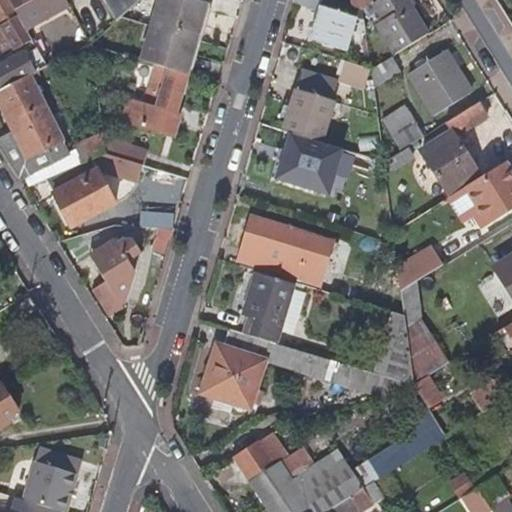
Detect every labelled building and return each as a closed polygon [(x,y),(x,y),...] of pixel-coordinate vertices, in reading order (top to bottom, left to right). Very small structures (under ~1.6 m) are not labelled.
[(6,0),(0,0),(0,8),(9,4),(6,0)] [(68,6),(65,0),(6,0),(9,4),(16,18),(23,30),(68,6)] [(103,0),(116,22),(142,0),(103,0)] [(157,65),(186,74),(206,8),(182,0),(159,0),(140,60),(157,65)] [(344,53),(354,22),(362,24),(361,18),(351,14),(312,0),(295,0),(293,7),(317,16),(309,43),(344,53)] [(389,0),(352,0),(351,14),(361,18),(375,9),(389,0)] [(431,39),(406,0),(389,0),(375,9),(385,25),(378,29),(396,60),(431,39)] [(0,26),(16,18),(9,4),(0,8),(0,26)] [(29,42),(23,30),(16,18),(0,26),(0,47),(4,54),(12,50),(29,42)] [(91,55),(90,45),(80,50),(82,69),(93,68),(91,55)] [(109,51),(90,45),(91,55),(105,60),(109,51)] [(0,90),(27,77),(44,68),(38,58),(26,64),(22,55),(0,66),(0,90)] [(434,121),(471,98),(445,58),(409,81),(434,121)] [(372,94),(399,77),(391,63),(369,76),(372,94)] [(173,116),(186,74),(157,65),(144,107),(130,102),(125,122),(171,136),(176,117),(173,116)] [(369,76),(344,68),(338,88),(364,95),(369,76)] [(0,154),(16,180),(65,157),(27,77),(0,90),(0,106),(13,133),(0,138),(0,154)] [(319,148),(332,106),(292,93),(279,135),(319,148)] [(480,178),(457,142),(488,123),(479,109),(449,128),(453,133),(434,145),(435,147),(422,155),(447,195),(461,187),(462,189),(480,178)] [(423,144),(405,114),(381,128),(400,159),(408,154),(423,144)] [(142,166),(144,167),(147,152),(101,137),(102,143),(103,154),(142,166)] [(75,156),(79,165),(97,157),(103,154),(102,143),(75,156)] [(324,196),(336,159),(305,150),(294,187),(324,196)] [(17,181),(23,191),(79,165),(75,156),(74,154),(65,157),(16,180),(17,181)] [(103,154),(97,157),(95,163),(139,177),(142,166),(103,154)] [(395,178),(415,165),(408,154),(400,159),(393,163),(397,169),(392,172),(395,178)] [(370,179),(374,168),(348,159),(344,171),(370,179)] [(511,213),(511,176),(508,170),(467,196),(487,229),(511,213)] [(113,203),(96,171),(54,195),(71,226),(113,203)] [(487,229),(467,196),(446,208),(460,231),(471,224),(478,234),(487,229)] [(315,290),(327,254),(333,256),(335,250),(249,223),(236,265),(236,266),(315,290)] [(120,293),(128,287),(134,269),(128,259),(139,254),(140,249),(133,238),(122,237),(116,242),(113,239),(92,252),(104,272),(100,275),(104,282),(91,291),(107,317),(122,308),(121,305),(126,302),(120,293)] [(88,255),(100,275),(104,272),(92,252),(88,255)] [(400,299),(443,272),(431,253),(397,274),(397,277),(400,299)] [(397,300),(328,279),(322,297),(392,318),(397,300)] [(274,349),(291,292),(253,280),(241,318),(262,325),(256,343),(271,348),(274,349)] [(447,370),(420,328),(405,337),(413,392),(426,384),(447,370)] [(249,421),(266,366),(271,348),(256,343),(226,334),(206,399),(229,407),(227,414),(249,421)] [(413,392),(274,349),(271,348),(266,366),(272,368),(382,402),(413,392)] [(509,401),(511,399),(511,398),(511,393),(504,381),(472,401),(482,418),(509,401)] [(439,404),(426,384),(413,392),(426,413),(439,404)] [(0,422),(15,413),(0,390),(0,422)] [(370,488),(439,445),(421,417),(401,430),(407,441),(351,477),(362,494),(370,488)] [(349,502),(362,494),(351,477),(337,456),(312,473),(301,455),(290,463),(274,438),(236,461),(268,511),(332,511),(346,503),(349,502)] [(32,463),(20,502),(54,511),(64,511),(75,476),(32,463)] [(509,511),(504,502),(507,500),(495,479),(476,492),(489,511),(488,511),(509,511)] [(449,489),(458,503),(471,494),(462,481),(449,489)] [(349,502),(346,503),(351,511),(367,511),(371,510),(371,511),(373,511),(382,507),(370,488),(362,494),(349,502)] [(480,502),(476,495),(466,501),(470,507),(480,502)] [(351,511),(346,503),(332,511),(351,511)]
